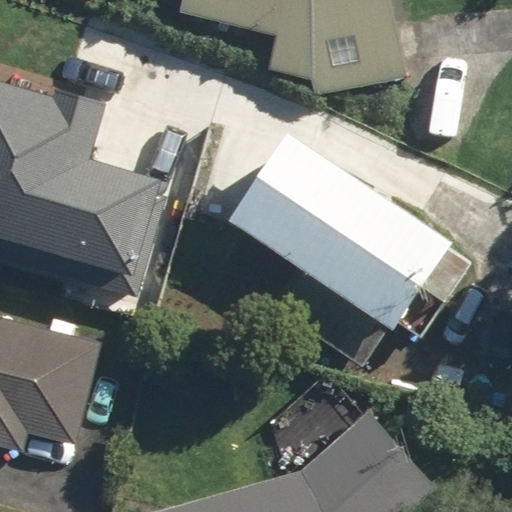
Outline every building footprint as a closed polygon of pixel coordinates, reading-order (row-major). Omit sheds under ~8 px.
[(181,0),(177,15),(268,42),(281,100),(406,72),(390,0),(181,0)] [(0,254),(129,289),(157,185),(99,169),(111,124),(0,94),(0,254)] [(291,275),(269,308),(365,373),(406,312),(429,327),(467,271),(444,255),(446,252),(283,142),(224,230),(291,275)] [(0,455),(21,461),(28,439),(67,450),(96,345),(0,317),(0,455)] [(301,479),(167,511),(417,511),(438,491),(364,416),(301,479)]
